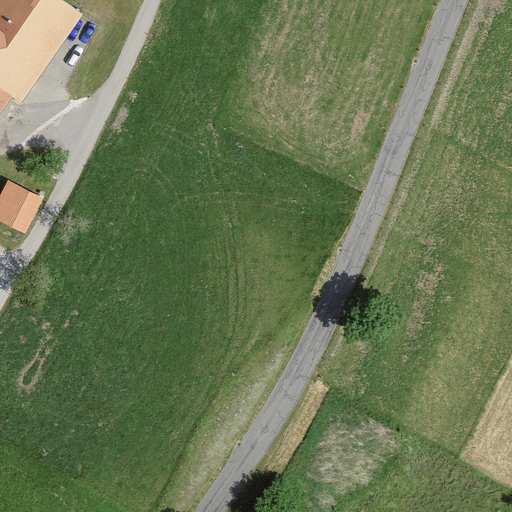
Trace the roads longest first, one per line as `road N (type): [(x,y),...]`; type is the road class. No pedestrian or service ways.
road 1 (unclassified): [(452,0),(273,430),(217,511)]
road 2 (unclassified): [(0,310),(106,119),(148,0)]
